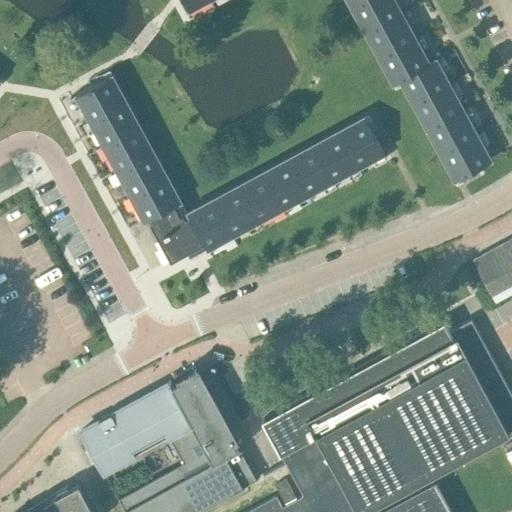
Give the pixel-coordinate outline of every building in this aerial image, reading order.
[(186,0),(191,8),(206,0),(186,0)] [(351,6),(366,33),(404,13),(396,0),(363,0),(358,3),(351,6)] [(404,13),(366,33),(367,35),(378,56),(416,35),(404,13)] [(416,35),(378,56),(380,59),(393,83),(399,80),(406,76),(430,61),(416,35)] [(406,76),(399,80),(403,86),(412,102),(450,81),(437,58),(430,61),(406,76)] [(77,93),(89,117),(126,96),(114,73),(77,93)] [(450,81),(412,102),(412,103),(425,126),(463,106),(450,81)] [(89,117),(101,139),(139,119),(126,96),(89,117)] [(425,126),(439,152),(477,132),(463,106),(425,126)] [(363,114),(340,127),(360,164),(361,163),(384,151),(378,139),(367,120),(366,120),(363,114)] [(101,139),(114,163),(151,142),(139,119),(101,139)] [(340,127),(315,140),(318,146),(335,177),(360,164),(340,127)] [(477,132),(439,152),(454,178),(459,175),(460,176),(478,165),(480,164),(491,158),(477,132)] [(288,154),(309,192),(335,177),(315,140),(288,154)] [(114,163),(128,188),(165,168),(151,142),(114,163)] [(288,154),(262,169),(282,206),(309,192),(288,154)] [(128,188),(144,219),(152,215),(177,202),(182,198),(165,168),(128,188)] [(238,182),(258,219),(282,206),(262,169),(238,182)] [(238,182),(213,195),(233,233),(258,219),(238,182)] [(188,208),(192,214),(203,237),(208,246),(233,233),(213,195),(188,208)] [(196,240),(203,237),(192,214),(185,218),(177,202),(152,215),(154,219),(150,220),(171,259),(198,244),(196,240)] [(511,237),(473,258),(496,300),(511,292),(511,237)] [(277,494),(244,511),(453,511),(436,480),(433,482),(429,474),(494,438),(507,431),(511,428),(511,394),(482,339),(482,338),(471,318),(453,328),(449,330),(447,326),(444,320),(398,345),(392,348),(375,357),(278,410),(284,421),(302,454),(297,456),(268,471),(264,473),(265,474),(287,463),(304,495),(302,495),(284,505),(283,505),(277,494)] [(104,470),(125,458),(170,434),(184,461),(119,497),(125,511),(192,511),(258,477),(198,366),(81,429),(89,444),(86,446),(92,458),(96,456),(104,470)] [(275,483),(285,501),(288,500),(295,496),(285,477),(275,483)] [(95,511),(79,480),(44,499),(45,501),(30,508),(29,508),(22,511),(95,511)]
